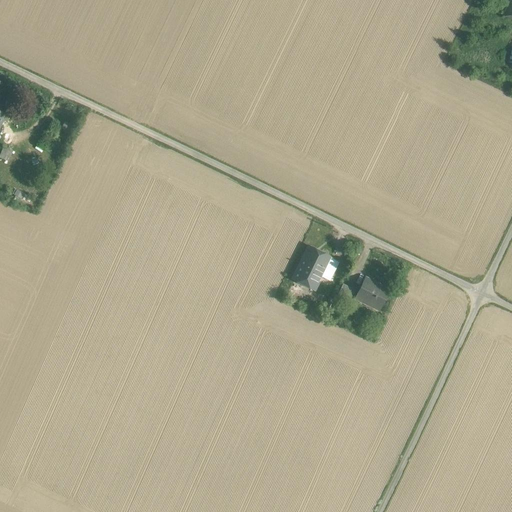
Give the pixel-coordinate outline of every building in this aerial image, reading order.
[(13,151),(3,147),(0,154),(0,157),(8,161),(13,151)] [(330,257),(309,247),(292,280),(294,281),(314,290),(319,281),(330,257)] [(330,257),(319,281),(327,285),(329,280),(332,282),(334,277),(331,276),(338,262),(339,262),(330,257)] [(389,289),(366,278),(355,299),(378,310),(389,289)] [(314,290),(294,281),(286,296),(306,306),(314,290)] [(355,290),(343,284),(337,295),(349,301),(355,290)]
